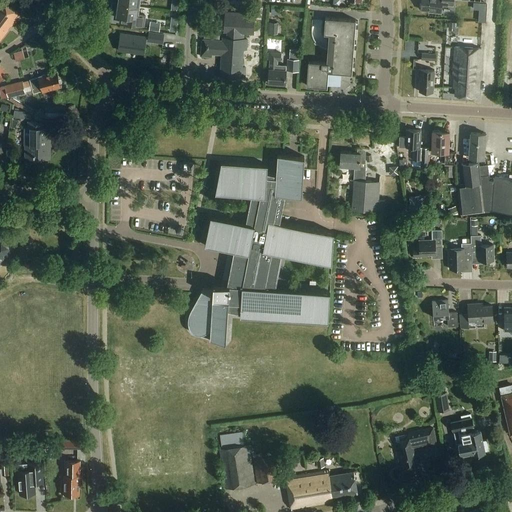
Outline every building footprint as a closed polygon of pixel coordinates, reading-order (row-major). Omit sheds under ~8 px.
[(453,0),(422,0),(421,10),(429,11),(429,12),(441,14),(442,5),(453,6),(453,0)] [(476,8),(482,8),(481,20),(489,20),(490,1),(476,0),(476,8)] [(0,40),(19,15),(3,3),(0,6),(0,5),(0,40)] [(139,7),(119,4),(117,16),(120,17),(119,23),(130,25),(143,26),(145,15),(138,14),(139,7)] [(255,14),(226,12),(225,32),(228,32),(228,38),(223,37),(223,40),(202,39),(201,56),(211,57),(212,53),(222,54),(221,76),(245,77),(246,67),(242,67),(244,49),(247,49),(247,39),(244,39),(244,33),(253,34),(255,14)] [(351,74),(355,20),(325,18),(324,33),(330,34),(327,63),(308,61),(306,86),(326,87),(327,82),(337,83),(338,73),(351,74)] [(268,33),(277,34),(278,22),(268,21),(268,33)] [(150,22),(149,30),(159,32),(160,23),(150,22)] [(449,22),(448,30),(455,31),(455,27),(459,28),(459,23),(449,22)] [(164,34),(149,32),(148,41),(163,43),(164,34)] [(146,37),(120,33),(118,50),(144,54),(146,37)] [(481,49),(455,48),(452,84),(454,84),(453,90),(455,90),(454,97),(474,98),(474,92),(478,92),(481,49)] [(18,58),(28,57),(26,49),(17,50),(18,58)] [(268,59),(270,59),(269,69),(268,83),(284,84),(286,66),(276,65),(277,60),(281,60),(281,53),(268,52),(268,59)] [(435,61),(436,54),(422,53),(422,60),(435,61)] [(287,59),(287,71),(300,71),(300,59),(287,59)] [(3,63),(0,65),(0,82),(11,73),(3,63)] [(434,71),(418,70),(418,78),(419,78),(418,92),(433,93),(434,71)] [(30,80),(23,82),(23,80),(5,85),(5,88),(8,97),(25,92),(24,87),(32,85),(34,94),(43,91),(43,92),(45,92),(47,93),(50,92),(51,90),(61,87),(61,86),(62,85),(61,81),(59,81),(57,74),(48,77),(48,75),(47,73),(38,76),(38,77),(30,79),(30,80)] [(24,129),(24,145),(25,145),(25,158),(34,158),(34,162),(42,162),(42,158),(50,158),(50,145),(50,139),(50,128),(42,128),(42,122),(26,122),(26,129),(24,129)] [(406,129),(406,137),(399,136),(399,146),(405,147),(413,147),(412,160),(421,160),(421,168),(428,168),(429,148),(422,148),(419,148),(420,130),(406,129)] [(450,132),(432,131),(431,151),(445,152),(444,164),(454,165),(455,152),(449,152),(450,132)] [(472,162),(477,162),(475,158),(478,158),(478,159),(483,159),(483,158),(484,158),(486,134),(471,133),(469,157),(473,157),(472,162)] [(365,180),(365,148),(357,148),(356,152),(340,151),(339,165),(354,166),(351,209),(384,211),(384,201),(378,200),(379,181),(365,180)] [(194,333),(195,334),(226,343),(228,310),(240,313),(240,316),(328,322),(330,291),(275,288),(281,253),(332,263),(334,232),(279,222),(284,193),(302,194),(304,156),(277,154),(276,174),(267,172),(268,165),(221,162),(215,192),(251,194),(246,222),(211,215),(205,245),(234,251),(230,267),(229,267),(228,267),(228,268),(227,268),(227,269),(227,270),(227,271),(228,271),(228,272),(229,272),(227,285),(216,284),(215,289),(203,288),(191,309),(190,311),(189,314),(188,317),(188,320),(188,323),(189,326),(190,328),(192,331),(194,333)] [(477,162),(472,162),(462,163),(464,184),(458,184),(461,213),(484,211),(484,210),(511,212),(511,178),(494,177),(494,181),(489,181),(489,175),(488,165),(479,166),(478,162),(477,162)] [(424,204),(409,205),(409,209),(409,215),(416,215),(425,214),(424,204)] [(448,209),(450,214),(458,211),(456,206),(448,209)] [(442,248),(442,229),(432,230),(432,240),(419,240),(419,248),(413,248),(413,258),(420,258),(420,256),(435,255),(435,248),(442,248)] [(471,253),(478,253),(478,261),(494,260),(493,245),(481,245),(481,235),(470,235),(470,243),(471,243),(471,253)] [(0,263),(5,257),(3,255),(9,248),(0,239),(0,263)] [(471,243),(470,243),(461,243),(461,248),(448,248),(449,269),(464,269),(464,261),(471,261),(471,253),(471,243)] [(449,313),(448,300),(432,301),(433,318),(441,318),(441,319),(443,319),(443,318),(447,317),(448,327),(458,326),(457,312),(449,313)] [(479,306),(479,303),(467,304),(468,313),(460,314),(461,328),(469,327),(469,321),(483,319),(484,323),(493,322),(492,305),(479,306)] [(508,354),(500,354),(499,362),(508,363),(508,354)] [(511,435),(511,384),(499,388),(511,436),(511,435)] [(485,402),(492,401),(490,390),(483,391),(485,402)] [(447,391),(435,393),(438,410),(450,408),(447,391)] [(473,426),(471,413),(461,415),(462,419),(451,421),(453,430),(456,443),(458,443),(461,453),(469,452),(469,453),(471,455),(484,452),(484,450),(489,449),(487,439),(482,440),(480,430),(471,432),(470,431),(464,432),(463,428),(473,426)] [(412,449),(428,445),(435,444),(432,427),(409,433),(404,440),(394,442),(396,451),(397,451),(400,467),(412,464),(415,460),(412,449)] [(226,489),(255,484),(249,445),(245,445),(243,430),(220,434),(222,449),(220,449),(226,489)] [(257,484),(279,480),(275,457),(253,461),(257,484)] [(324,457),(316,458),(318,466),(325,465),(324,457)] [(17,468),(18,491),(34,490),(33,476),(42,475),(41,460),(26,461),(27,467),(17,468)] [(66,462),(66,475),(65,475),(65,477),(64,478),(64,481),(64,483),(64,494),(66,494),(67,496),(71,496),(72,494),(79,494),(79,485),(80,485),(80,475),(79,475),(80,462),(66,462)] [(8,463),(1,464),(2,476),(9,475),(8,463)] [(329,475),(328,470),(286,477),(292,510),(334,502),(333,498),(357,494),(353,471),(329,475)]
